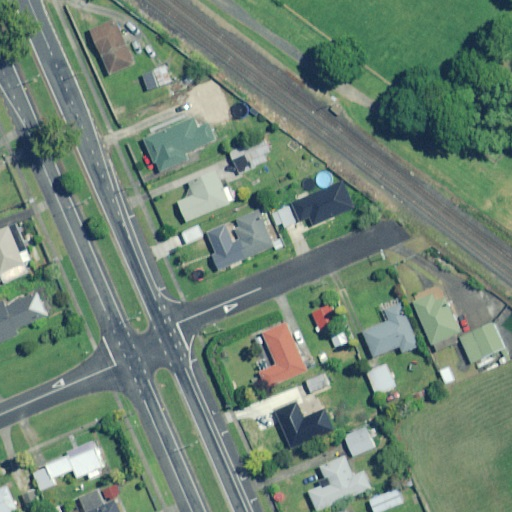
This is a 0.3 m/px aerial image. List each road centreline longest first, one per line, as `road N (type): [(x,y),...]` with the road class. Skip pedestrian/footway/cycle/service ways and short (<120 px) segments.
road 1 (tertiary): [(36,19),(166,328)]
road 2 (tertiary): [(127,359),(0,62)]
road 3 (residential): [(400,227),(166,328)]
road 4 (tertiary): [(166,328),(244,511)]
road 5 (tertiary): [(193,511),(127,359)]
road 6 (residential): [(127,359),(0,414)]
